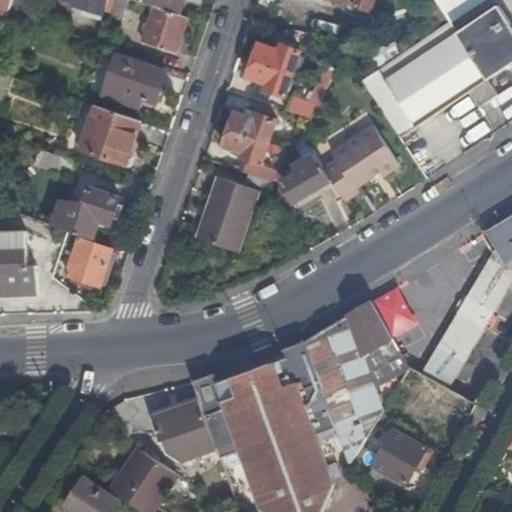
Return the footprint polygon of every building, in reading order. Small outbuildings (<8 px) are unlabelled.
[(0,0),(0,5),(13,10),(16,0),(0,0)] [(16,0),(13,10),(12,13),(31,20),(36,0),(16,0)] [(71,0),(78,2),(77,6),(106,15),(110,0),(71,0)] [(118,0),(114,14),(124,17),(129,0),(118,0)] [(137,0),(142,2),(157,7),(182,15),(187,0),(137,0)] [(336,0),(371,12),(375,0),(336,0)] [(383,0),(375,0),(371,12),(378,15),(383,0)] [(431,17),(440,30),(450,23),(435,0),(428,0),(416,8),(417,9),(415,11),(421,21),(423,20),(424,22),(431,17)] [(435,0),(450,23),(485,0),(435,0)] [(177,54),(190,18),(182,15),(157,7),(144,43),(177,54)] [(511,25),(500,7),(458,34),(488,80),(511,64),(511,25)] [(440,30),(367,77),(362,81),(400,139),(471,91),(488,80),(458,34),(450,23),(440,30)] [(388,34),(362,51),(375,70),(401,53),(388,34)] [(259,46),(253,62),(293,76),(301,53),(282,46),(280,52),(259,46)] [(159,104),(170,73),(122,57),(109,96),(145,109),(148,101),(159,104)] [(293,76),(253,62),(247,79),(268,86),(266,91),(285,98),(293,76)] [(318,85),(328,88),(337,72),(327,67),(318,85)] [(0,71),(0,104),(3,106),(12,76),(0,71)] [(488,80),(471,91),(480,106),(497,94),(488,80)] [(318,85),(301,116),(311,120),(320,103),(328,88),(318,85)] [(129,164),(144,121),(98,105),(83,148),(129,164)] [(235,114),(230,131),(270,145),(277,122),(258,116),(256,121),(235,114)] [(333,182),(346,201),(359,192),(356,187),(380,171),(384,177),(400,165),(373,124),(331,152),(335,158),(323,167),(333,182)] [(252,163),(249,175),(273,182),(279,173),(262,167),(270,145),(230,131),(224,147),(245,155),(243,161),(252,163)] [(72,177),(78,162),(43,150),(38,165),(72,177)] [(276,188),(287,207),(333,182),(323,167),(315,155),(295,167),(299,174),(276,188)] [(219,177),(200,241),(240,254),(260,190),(219,177)] [(71,232),(96,241),(102,221),(114,225),(116,219),(121,221),(126,207),(121,205),(123,199),(92,189),(84,210),(65,203),(56,227),(71,232)] [(511,216),(484,233),(495,252),(503,265),(511,269),(511,216)] [(0,296),(41,294),(40,270),(32,271),(31,235),(0,236),(0,296)] [(82,240),(69,275),(76,277),(74,282),(79,284),(81,279),(103,286),(115,250),(82,240)] [(495,311),(511,282),(511,269),(503,265),(495,252),(470,296),(495,311)] [(485,328),(495,311),(470,296),(460,314),(485,328)] [(335,426),(336,429),(350,467),(383,413),(375,389),(364,356),(394,339),(374,301),(305,343),(335,426)] [(451,392),(485,328),(460,314),(424,377),(451,392)] [(410,369),(394,339),(364,356),(375,389),(410,369)] [(200,402),(220,456),(239,450),(260,511),(262,511),(323,511),(334,484),(317,436),(336,429),(335,426),(305,343),(284,350),(287,359),(264,367),(218,383),(215,375),(194,383),(199,397),(200,402)] [(260,359),(264,367),(287,359),(284,350),(260,359)] [(410,369),(403,381),(415,387),(422,375),(410,369)] [(453,426),(466,400),(456,395),(454,399),(423,382),(404,416),(435,434),(442,420),(453,426)] [(215,458),(220,456),(200,402),(153,420),(161,444),(165,443),(169,455),(181,463),(214,453),(215,458)] [(367,482),(389,502),(400,481),(407,485),(426,449),(395,432),(367,482)] [(110,490),(142,511),(156,511),(180,477),(144,452),(126,478),(120,475),(110,490)] [(121,502),(85,478),(67,505),(68,506),(64,511),(114,511),(121,502)]
